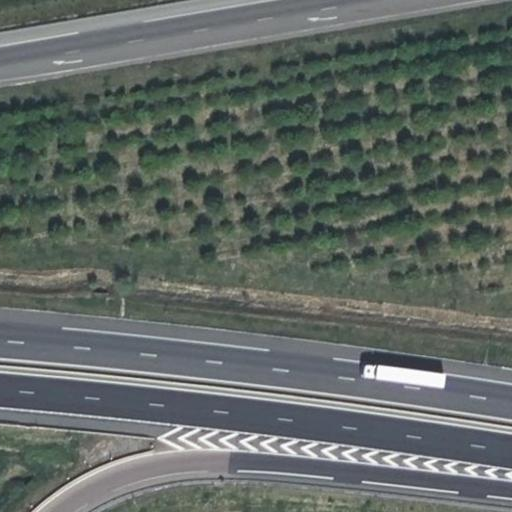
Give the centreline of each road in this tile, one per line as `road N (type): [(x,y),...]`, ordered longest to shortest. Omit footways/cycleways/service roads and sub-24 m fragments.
road 1 (motorway): [(0,388),(511,450)]
road 2 (motorway): [(511,401),(0,339)]
road 3 (motorway): [(55,511),(75,493),(133,468),(193,460),(511,491)]
road 4 (motorway): [(379,0),(0,64)]
